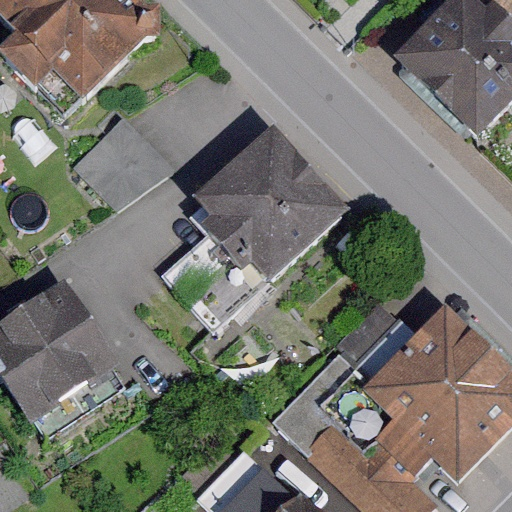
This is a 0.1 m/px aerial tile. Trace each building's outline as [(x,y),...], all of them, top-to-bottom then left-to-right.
[(0,0),(0,28),(16,44),(0,60),(0,66),(48,113),(71,89),(88,106),(156,37),(129,10),(138,1),(137,0),(0,0)] [(511,141),(511,0),(483,0),(405,77),(495,158),(511,141)] [(364,210),(283,128),(185,208),(205,231),(159,268),(217,329),(364,210)] [(121,369),(62,280),(0,320),(0,392),(25,429),(121,369)] [(511,434),(511,367),(443,296),(292,443),(359,511),(428,511),(408,490),(431,468),(454,491),(511,434)] [(318,511),(245,446),(192,495),(211,511),(318,511)]
